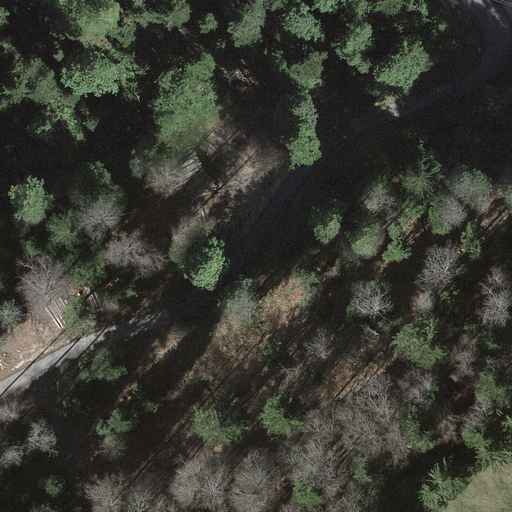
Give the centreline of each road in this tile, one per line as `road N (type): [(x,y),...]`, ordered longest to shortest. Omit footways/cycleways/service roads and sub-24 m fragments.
road 1 (track): [(0,387),(187,306),(217,281),(313,155),(486,73),(495,48),(488,20),(466,0)]
road 2 (track): [(32,372),(52,428),(81,458),(166,477),(229,458),(511,312)]
